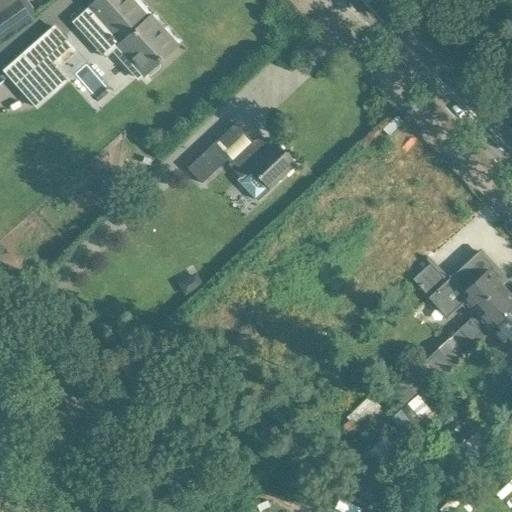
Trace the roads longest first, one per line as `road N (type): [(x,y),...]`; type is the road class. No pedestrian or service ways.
road 1 (unclassified): [(511,211),(307,0)]
road 2 (secondary): [(511,159),(363,0)]
road 3 (unclassified): [(52,448),(67,392),(0,319)]
